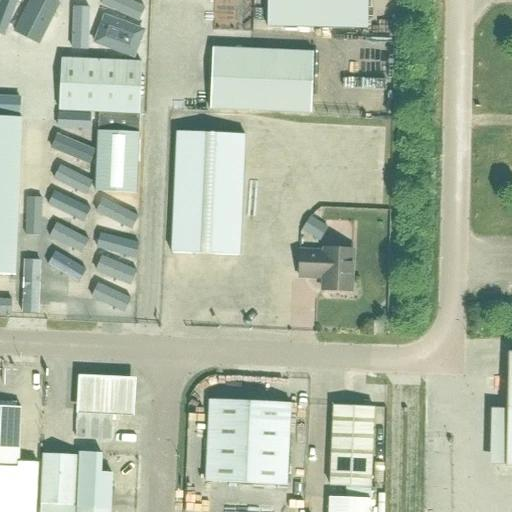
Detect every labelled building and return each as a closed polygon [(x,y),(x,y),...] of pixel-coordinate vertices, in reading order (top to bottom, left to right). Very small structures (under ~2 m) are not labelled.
[(62,0),(62,43),(81,43),(81,0),(62,0)] [(366,0),(268,0),(268,29),(366,31),(366,0)] [(109,4),(109,19),(140,17),(139,3),(109,4)] [(87,5),(86,51),(101,52),(102,5),(87,5)] [(147,52),(147,23),(108,23),(108,52),(147,52)] [(313,54),(213,49),(210,110),(311,114),(313,54)] [(0,65),(14,66),(14,51),(0,50),(0,65)] [(140,64),(61,60),(58,112),(137,115),(140,64)] [(0,275),(15,276),(22,119),(0,118),(0,275)] [(24,162),(43,163),(44,124),(26,123),(24,162)] [(138,135),(97,133),(94,191),(135,193),(138,135)] [(244,137),(176,134),(171,252),(239,255),(244,137)] [(85,204),(47,206),(48,224),(86,222),(85,204)] [(139,234),(140,207),(96,206),(96,234),(139,234)] [(326,229),(309,218),(301,231),(318,242),(326,229)] [(93,274),(138,276),(139,245),(94,244),(93,274)] [(352,250),(324,248),(324,252),(299,251),(298,276),(323,277),(322,291),(350,292),(352,250)] [(384,321),(374,321),(373,335),(384,336),(384,321)] [(138,384),(80,381),(77,419),(136,421),(138,384)] [(261,485),(286,486),(290,404),(209,401),(205,482),(261,485)] [(374,408),(333,406),(330,486),(370,488),(374,408)] [(21,412),(0,411),(0,511),(36,511),(38,472),(18,471),(21,412)] [(113,421),(77,419),(76,444),(112,446),(113,421)] [(102,454),(80,453),(79,457),(43,455),(40,504),(41,504),(40,511),(109,511),(112,474),(101,473),(102,454)] [(327,511),(367,511),(369,488),(345,487),(344,500),(328,499),(327,511)]
